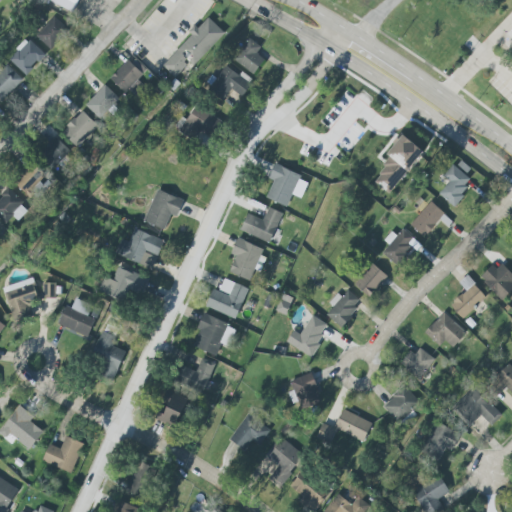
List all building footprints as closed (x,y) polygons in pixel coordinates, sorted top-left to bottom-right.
[(49,0),(70,11),(76,0),(49,0)] [(53,16),(68,31),(50,49),(35,35),(53,16)] [(207,17),(224,33),(193,65),(186,59),(183,62),(186,64),(174,77),(162,65),(190,35),(187,32),(193,26),(197,28),(207,17)] [(256,54),(261,46),(247,38),(233,61),(255,74),(264,59),(256,54)] [(29,40),(44,54),(38,62),(36,61),(31,66),(32,69),(26,75),(9,59),(29,40)] [(109,78),(125,94),(143,75),(127,60),(109,78)] [(208,92),(223,101),(230,89),(242,96),(251,81),(225,64),(208,92)] [(0,73),(7,65),(22,79),(1,101),(0,100),(0,73)] [(119,99),(104,85),(85,105),(100,119),(119,99)] [(193,141),(199,132),(212,140),(223,122),(195,104),(178,132),(193,141)] [(98,126),(81,110),(61,132),(77,148),(98,126)] [(391,194),(422,150),(403,136),(372,180),(391,194)] [(69,149),(55,138),(39,159),(54,170),(69,149)] [(169,155),(167,159),(175,163),(177,159),(169,155)] [(39,182),(45,174),(31,162),(14,183),(37,202),(48,189),(39,182)] [(275,164),(269,178),(274,180),(266,197),(286,207),(301,176),(275,164)] [(472,181),(452,164),(442,175),(449,181),(438,194),(452,205),(472,181)] [(0,219),(4,224),(13,216),(17,221),(28,210),(8,188),(0,196),(0,219)] [(157,189),(143,220),(163,230),(171,214),(176,217),(183,201),(157,189)] [(444,214),(431,201),(409,224),(423,237),(444,214)] [(248,213),(240,230),(268,243),(282,214),(269,208),(262,220),(248,213)] [(396,236),(391,231),(383,240),(388,245),(382,253),(394,264),(416,240),(402,228),(396,236)] [(115,256),(154,268),(163,239),(133,230),(129,242),(120,240),(115,256)] [(231,254),(234,256),(228,273),(250,281),(254,269),(258,271),(267,249),(237,238),(231,254)] [(480,279),(502,300),(511,288),(511,276),(497,262),(480,279)] [(368,298),(387,277),(372,263),(353,284),(368,298)] [(104,277),(98,292),(125,303),(130,290),(140,295),(147,279),(117,267),(112,280),(104,277)] [(462,318),(485,296),(466,275),(459,282),(466,290),(449,305),(462,318)] [(3,286),(12,320),(32,315),(29,303),(38,300),(32,279),(3,286)] [(206,308),(237,318),(247,287),(223,279),(219,291),(212,289),(206,308)] [(55,299),(56,283),(43,283),(42,299),(55,299)] [(341,297),(337,294),(328,303),(333,307),(326,314),(339,327),(362,303),(348,290),(341,297)] [(276,312),(287,315),(291,297),(280,294),(276,312)] [(95,319),(87,316),(92,305),(75,298),(71,308),(65,306),(57,324),(87,338),(95,319)] [(452,348),(466,333),(443,312),(424,333),(439,346),(444,341),(452,348)] [(228,346),(236,328),(205,314),(191,345),(215,356),(221,343),(228,346)] [(313,316),(293,346),(312,359),(320,346),(317,343),(322,336),(320,334),(326,325),(313,316)] [(124,351),(112,347),(115,337),(99,331),(90,359),(99,362),(95,375),(114,381),(124,351)] [(415,354),(409,351),(400,365),(421,379),(434,358),(419,348),(415,354)] [(196,371),(183,366),(176,384),(203,394),(214,363),(201,358),(196,371)] [(511,367),(509,364),(486,386),(496,396),(505,388),(511,394),(511,367)] [(300,409),(321,403),(312,373),(291,379),(300,409)] [(382,407),(399,423),(419,401),(401,385),(382,407)] [(491,426),(501,415),(472,388),(451,411),(468,426),(479,415),(491,426)] [(158,411),(155,419),(175,427),(187,399),(170,391),(161,412),(158,411)] [(0,434),(7,440),(11,435),(29,449),(43,432),(29,421),(33,417),(19,406),(0,429),(0,434)] [(365,441),(371,421),(341,410),(334,430),(365,441)] [(230,442),(245,450),(250,440),(260,445),(270,427),(245,414),(230,442)] [(436,421),(461,435),(452,451),(446,448),(438,461),(419,450),(436,421)] [(330,444),(335,429),(321,424),(316,438),(330,444)] [(49,444),(42,460),(71,474),(84,445),(66,436),(60,449),(49,444)] [(303,456),(281,437),(264,457),(276,468),(269,476),(278,484),(303,456)] [(151,466),(133,464),(129,495),(147,497),(151,466)] [(330,492),(302,469),(288,487),(315,510),(330,492)] [(423,511),(432,511),(442,507),(437,498),(448,492),(439,476),(412,491),(423,511)] [(0,511),(5,511),(17,487),(0,479),(0,511)] [(330,511),(367,511),(367,501),(355,501),(355,498),(330,498),(330,511)]
